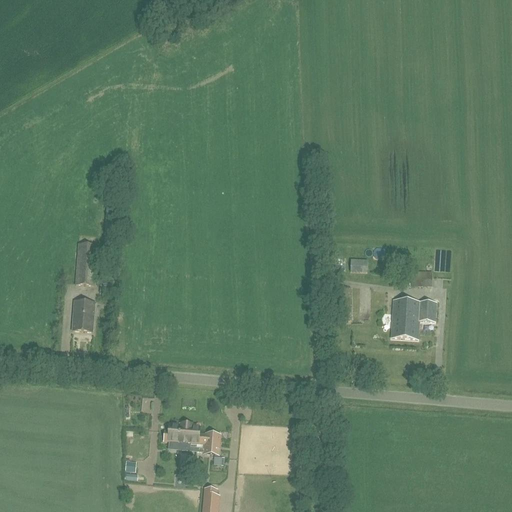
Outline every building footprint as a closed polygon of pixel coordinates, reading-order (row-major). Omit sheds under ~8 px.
[(106,209),(105,234),(104,234),(101,265),(116,266),(118,235),(119,210),(106,209)] [(95,287),(98,246),(78,245),(75,286),(95,287)] [(367,274),(367,261),(351,261),(350,273),(367,274)] [(411,273),(411,288),(432,288),(432,273),(411,273)] [(112,301),(113,287),(100,286),(99,300),(112,301)] [(352,291),(332,292),(333,323),(353,323),(352,291)] [(434,323),(435,305),(393,302),(391,339),(418,341),(419,322),(434,323)] [(93,334),(95,304),(74,303),(72,333),(93,334)] [(389,354),(389,344),(379,344),(379,354),(389,354)] [(164,442),(205,446),(204,455),(218,457),(220,437),(206,435),(206,437),(199,436),(199,429),(193,428),(193,427),(180,426),(180,427),(170,426),(169,433),(165,433),(164,442)] [(128,475),(137,475),(138,464),(128,464),(128,475)] [(205,491),(203,511),(217,511),(219,498),(216,498),(216,492),(205,491)]
